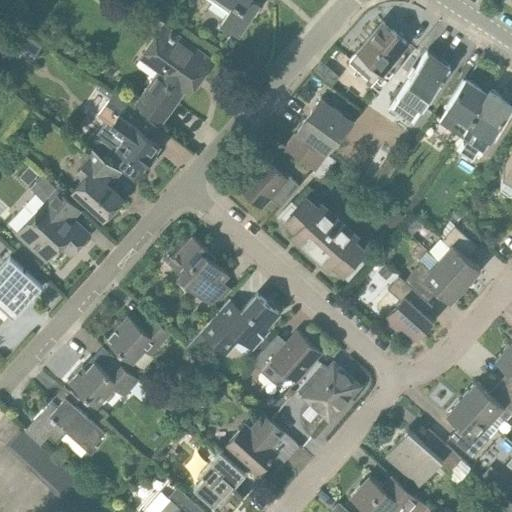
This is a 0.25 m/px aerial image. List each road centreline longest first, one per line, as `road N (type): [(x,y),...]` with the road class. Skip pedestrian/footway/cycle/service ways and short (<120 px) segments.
road 1 (residential): [(384,379),(379,364),(184,181)]
road 2 (residential): [(184,181),(0,384)]
road 3 (residential): [(352,0),(184,181)]
road 4 (residential): [(384,379),(422,372),(511,279)]
road 5 (residential): [(287,511),(380,401),(384,379)]
